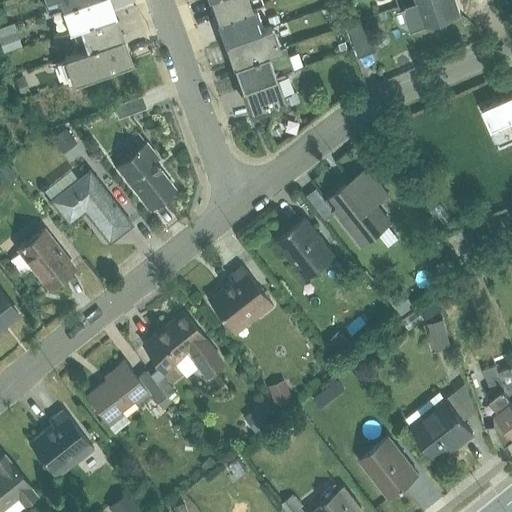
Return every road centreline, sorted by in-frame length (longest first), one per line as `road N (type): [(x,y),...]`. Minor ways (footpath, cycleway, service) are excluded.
road 1 (residential): [(236,207),(350,121),(508,44)]
road 2 (residential): [(0,394),(236,207)]
road 3 (residential): [(162,0),(236,207)]
